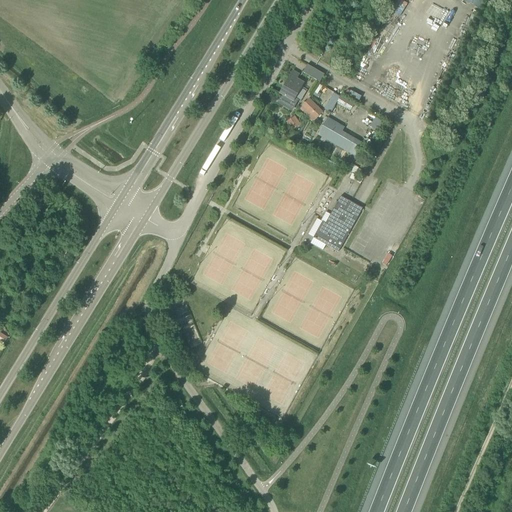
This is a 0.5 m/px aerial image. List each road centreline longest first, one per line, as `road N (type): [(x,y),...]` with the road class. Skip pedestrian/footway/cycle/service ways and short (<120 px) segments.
road 1 (motorway): [(511,183),(377,511)]
road 2 (unclassified): [(260,490),(153,330),(148,301),(173,252),(172,231)]
road 3 (motorway): [(404,511),(511,247)]
road 4 (secondary): [(0,456),(145,219)]
road 5 (unclassified): [(172,231),(312,0)]
road 6 (secondary): [(145,219),(281,0)]
road 7 (secondary): [(243,0),(124,193)]
road 8 (secondary): [(115,208),(0,395)]
road 9 (track): [(159,347),(43,511)]
